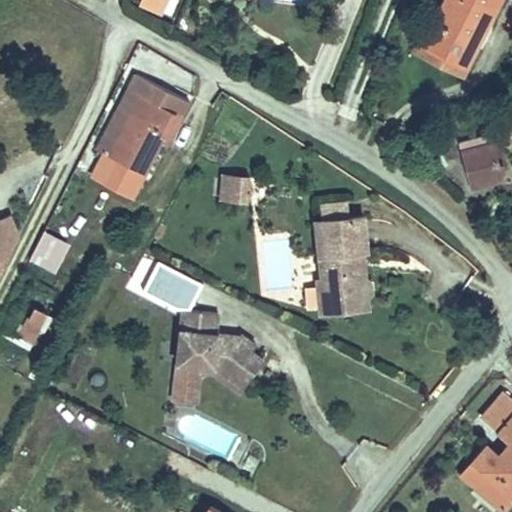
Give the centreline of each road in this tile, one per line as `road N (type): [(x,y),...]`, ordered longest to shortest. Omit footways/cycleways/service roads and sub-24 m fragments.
road 1 (residential): [(511,278),(376,160),(134,24),(0,293)]
road 2 (unclassified): [(511,323),(357,511)]
